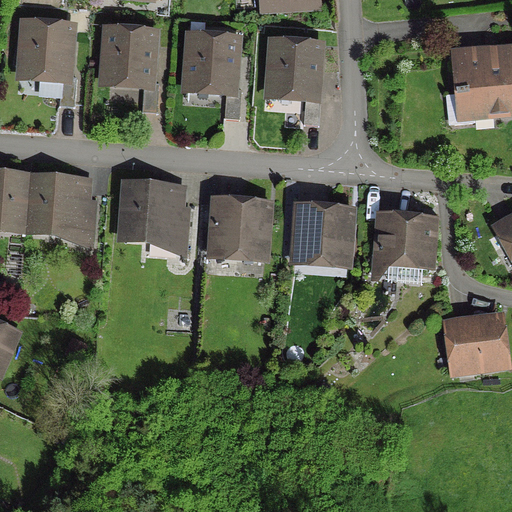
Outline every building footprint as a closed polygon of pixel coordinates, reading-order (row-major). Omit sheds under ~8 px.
[(264,0),(265,11),(313,8),(312,0),(264,0)] [(68,31),(23,28),(20,76),(59,79),(56,108),(71,110),(74,80),(65,79),(65,75),(64,75),(68,31)] [(150,37),(106,34),(103,82),(141,85),(139,115),(154,116),(156,86),(148,85),(148,81),(147,81),(150,37)] [(233,44),(189,40),(185,88),(224,91),(222,121),(237,122),(239,92),(230,92),(231,88),(230,88),(233,44)] [(315,50),(272,47),(268,94),(303,97),(301,127),(316,128),(318,98),(313,98),(313,94),(312,94),(315,50)] [(511,58),(485,61),(485,56),(455,59),(459,93),(454,94),(454,97),(444,98),(446,123),(452,126),(471,124),(470,117),(511,113),(511,58)] [(0,227),(24,229),(27,182),(0,179),(0,227)] [(75,185),(27,182),(24,229),(91,234),(93,205),(73,204),(75,185)] [(125,189),(121,237),(185,242),(187,213),(167,211),(169,193),(125,189)] [(213,206),(209,253),(262,257),(265,210),(213,206)] [(292,260),(345,263),(348,216),(296,212),(292,260)] [(426,221),(378,218),(375,260),(428,264),(429,238),(424,238),(426,221)] [(511,223),(499,231),(511,254),(511,223)] [(449,329),(455,373),(502,366),(496,323),(449,329)] [(0,376),(1,377),(18,336),(0,328),(0,376)]
